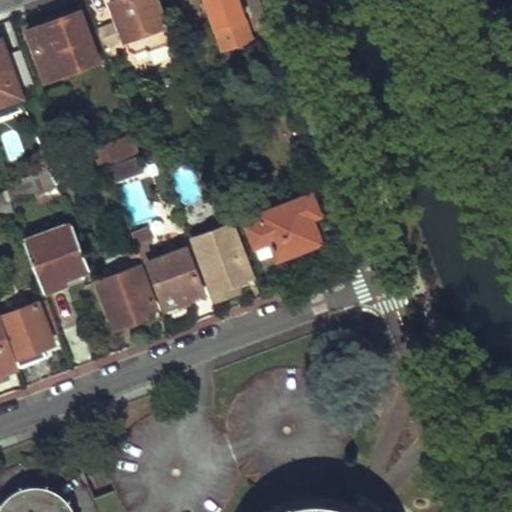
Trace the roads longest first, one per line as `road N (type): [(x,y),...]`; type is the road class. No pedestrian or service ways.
road 1 (residential): [(0,422),(380,279)]
road 2 (residential): [(279,0),(380,279)]
road 3 (residential): [(380,279),(477,511)]
road 4 (primary): [(511,117),(467,0)]
